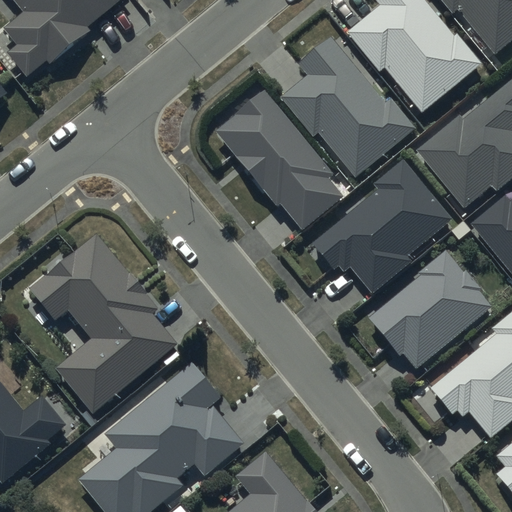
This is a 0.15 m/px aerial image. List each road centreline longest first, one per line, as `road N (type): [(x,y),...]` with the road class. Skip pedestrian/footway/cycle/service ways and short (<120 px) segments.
road 1 (residential): [(107,127),(416,511)]
road 2 (residential): [(107,127),(260,0)]
road 3 (residential): [(0,211),(107,127)]
